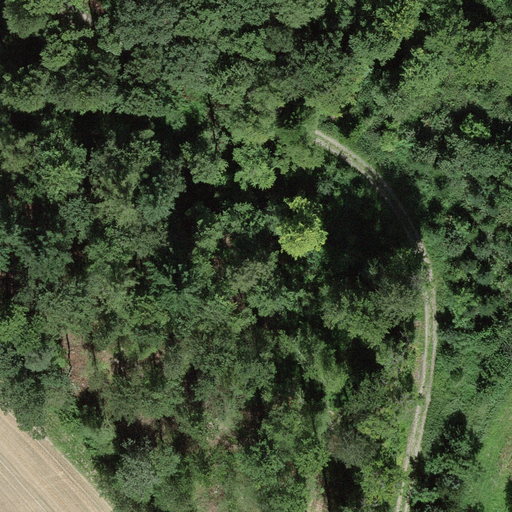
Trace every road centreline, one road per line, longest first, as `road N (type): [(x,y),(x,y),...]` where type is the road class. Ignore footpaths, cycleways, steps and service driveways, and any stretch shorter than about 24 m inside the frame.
road 1 (track): [(77,0),(346,170),(392,227),(414,296),(420,367),(416,484),(406,511)]
road 2 (track): [(388,511),(331,463),(238,433),(0,297)]
